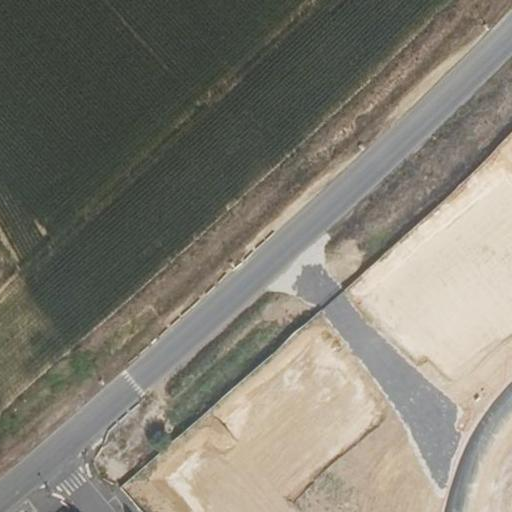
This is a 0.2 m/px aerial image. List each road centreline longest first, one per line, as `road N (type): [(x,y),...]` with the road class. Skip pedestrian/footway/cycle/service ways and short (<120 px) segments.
road 1 (unclassified): [(282,247),(42,462)]
road 2 (unclassified): [(511,33),(282,247)]
road 3 (residential): [(282,247),(467,461)]
